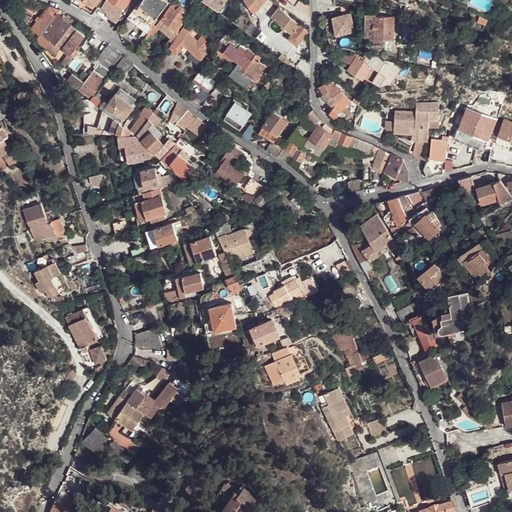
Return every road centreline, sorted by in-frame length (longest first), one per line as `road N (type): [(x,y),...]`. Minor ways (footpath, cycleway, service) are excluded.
road 1 (residential): [(42,511),(122,351),(123,319),(42,70),(0,3)]
road 2 (residential): [(330,206),(277,159),(217,127),(101,29),(53,0)]
road 3 (residential): [(462,511),(428,412),(330,206)]
road 4 (residential): [(313,0),(315,99),(332,123),(405,156),(417,185)]
road 5 (unknown): [(91,405),(69,342),(0,270)]
